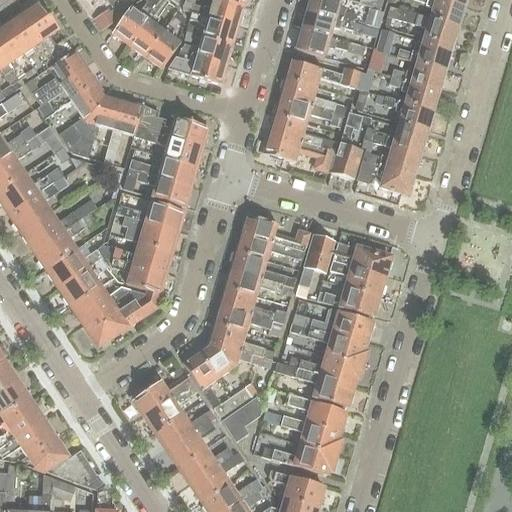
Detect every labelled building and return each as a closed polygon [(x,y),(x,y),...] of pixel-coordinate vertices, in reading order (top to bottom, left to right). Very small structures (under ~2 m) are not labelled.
[(89,0),(92,4),(98,0),(102,0),(105,4),(107,3),(112,11),(118,7),(113,0),(89,0)] [(157,9),(163,1),(161,0),(144,0),(150,3),(157,9)] [(185,0),(184,3),(182,12),(191,15),(193,6),(195,0),(185,0)] [(191,15),(235,28),(237,22),(239,23),(243,9),(214,0),(211,0),(209,9),(203,7),(203,9),(193,6),(191,15)] [(214,0),(243,9),(245,0),(214,0)] [(342,0),(340,0),(307,0),(306,6),(308,6),(307,11),(355,25),(355,24),(357,17),(345,13),(345,12),(339,10),(342,2),(342,0)] [(374,0),(362,0),(360,7),(370,10),(379,13),(380,11),(383,2),(374,0)] [(426,9),(423,18),(459,29),(463,13),(461,13),(463,8),(436,0),(404,0),(426,6),(425,8),(426,9)] [(467,0),(436,0),(463,8),(464,4),(466,4),(467,0)] [(118,7),(122,13),(128,5),(126,1),(118,7)] [(157,21),(168,5),(163,1),(157,9),(129,45),(133,48),(132,50),(143,58),(145,57),(164,32),(156,27),(159,22),(157,21)] [(25,13),(23,15),(52,60),(55,65),(72,54),(64,41),(55,48),(48,38),(59,30),(50,16),(48,18),(38,2),(24,12),(25,13)] [(118,25),(112,33),(113,34),(112,36),(124,44),(125,42),(129,45),(157,9),(150,3),(144,12),(142,10),(139,14),(130,9),(118,25)] [(112,11),(118,19),(122,13),(118,7),(112,11)] [(389,8),(386,19),(401,23),(404,13),(389,8)] [(383,14),(379,13),(370,10),(365,26),(378,30),(383,14)] [(108,11),(92,21),(100,33),(115,22),(108,11)] [(355,25),(307,11),(306,16),(304,15),(299,30),(331,39),(333,30),(339,32),(340,29),(352,33),(355,25)] [(421,40),(443,46),(453,49),(457,33),(455,33),(456,29),(458,29),(459,29),(423,18),(404,13),(401,23),(424,30),(421,40)] [(17,17),(5,25),(25,56),(33,50),(44,66),(52,60),(23,15),(18,18),(17,17)] [(162,70),(181,44),(172,38),(175,34),(173,33),(179,24),(184,28),(185,21),(176,15),(164,32),(145,57),(150,60),(148,62),(160,70),(161,69),(162,70)] [(235,28),(191,15),(188,22),(199,25),(198,27),(203,29),(200,39),(232,48),(236,32),(234,32),(235,28)] [(355,25),(352,33),(375,40),(378,32),(355,24),(355,25)] [(0,55),(18,83),(25,79),(23,76),(15,63),(25,56),(5,25),(0,28),(0,55)] [(187,25),(185,33),(193,35),(195,27),(188,25),(187,25)] [(293,51),(324,60),(327,49),(334,51),(334,49),(346,53),(347,52),(349,44),(331,39),(299,30),(299,31),(301,32),(300,36),(298,35),(293,51)] [(185,33),(183,42),(184,42),(191,44),(193,35),(185,33)] [(382,36),(376,56),(388,59),(394,37),(382,34),(382,36)] [(228,62),(232,48),(200,39),(198,48),(193,47),(192,48),(189,59),(223,69),(226,61),(228,62)] [(421,40),(417,54),(412,53),(412,54),(399,50),(396,60),(414,65),(445,74),(446,73),(444,72),(445,68),(447,69),(453,49),(443,46),(421,40)] [(349,44),(347,52),(362,57),(364,49),(349,44)] [(192,48),(183,46),(183,49),(179,53),(178,56),(189,59),(192,48)] [(36,103),(84,70),(80,65),(82,64),(74,52),(72,54),(55,65),(47,71),(54,80),(37,91),(31,96),(33,99),(36,103)] [(0,73),(9,87),(10,88),(18,83),(0,55),(0,73)] [(175,59),(167,70),(167,71),(189,77),(189,78),(218,86),(219,84),(221,85),(225,71),(223,71),(223,69),(189,59),(188,62),(177,60),(175,59)] [(52,60),(44,66),(47,71),(55,65),(52,60)] [(341,77),(290,62),(290,63),(292,64),(290,68),(288,67),(284,82),(317,91),(319,81),(354,91),(359,74),(343,70),(341,77)] [(445,74),(414,65),(411,74),(406,72),(405,75),(393,71),(391,79),(438,93),(439,88),(441,89),(445,74)] [(37,74),(34,69),(23,76),(25,79),(26,80),(37,74)] [(86,74),(84,70),(36,103),(40,109),(46,105),(63,94),(69,103),(96,84),(88,73),(86,74)] [(373,74),(366,72),(365,76),(359,74),(354,91),(359,93),(367,95),(373,74)] [(438,93),(391,79),(388,87),(400,90),(400,93),(406,94),(403,104),(434,113),(438,98),(436,97),(438,93)] [(24,86),(31,96),(37,91),(31,82),(24,86)] [(317,91),(284,82),(281,94),(283,95),(281,100),(333,115),(335,107),(314,101),(317,91)] [(9,87),(0,93),(1,94),(1,95),(4,100),(21,88),(18,83),(10,88),(9,87)] [(103,99),(103,98),(100,94),(101,92),(96,84),(69,103),(81,120),(73,126),(80,137),(103,99)] [(359,93),(357,100),(354,109),(357,114),(362,115),(362,114),(367,95),(359,93)] [(0,119),(22,105),(16,96),(0,107),(0,119)] [(382,107),(385,99),(377,96),(374,105),(382,107)] [(103,98),(103,99),(80,137),(79,138),(70,153),(72,156),(87,160),(96,128),(112,133),(121,104),(116,102),(116,100),(104,97),(103,98)] [(385,99),(382,107),(394,111),(393,113),(399,115),(397,125),(418,131),(428,134),(432,118),(430,117),(432,113),(434,114),(434,113),(403,104),(385,99)] [(333,115),(281,100),(280,104),(278,104),(274,118),(306,127),(309,117),(330,123),(330,124),(333,115)] [(103,165),(112,168),(122,136),(133,140),(136,133),(142,110),(143,108),(126,103),(125,105),(121,104),(112,133),(103,165)] [(40,109),(37,111),(43,119),(52,113),(46,105),(40,109)] [(333,115),(343,118),(346,110),(335,107),(333,115)] [(175,117),(171,131),(164,128),(166,123),(157,121),(159,115),(142,110),(136,133),(166,141),(200,151),(201,145),(203,145),(208,129),(190,124),(191,122),(175,117)] [(340,131),(341,127),(343,118),(333,115),(330,124),(330,123),(328,127),(340,131)] [(348,115),(344,127),(353,130),(352,132),(358,134),(360,127),(362,119),(348,115)] [(306,127),(274,118),(270,131),(272,131),(271,136),(332,154),(335,145),(303,136),(306,127)] [(362,119),(360,127),(368,129),(370,121),(362,119)] [(72,127),(58,136),(70,153),(79,138),(72,127)] [(352,143),(349,142),(352,132),(353,130),(344,127),(330,175),(352,181),(354,172),(360,152),(350,150),(352,143)] [(25,144),(35,137),(30,129),(20,136),(25,144)] [(367,129),(363,142),(372,145),(374,136),(375,132),(367,129)] [(427,138),(417,135),(395,129),(392,139),(386,137),(385,139),(374,136),(372,145),(389,150),(420,159),(421,158),(419,157),(420,153),(422,153),(427,138)] [(164,149),(160,160),(196,170),(201,154),(199,153),(200,151),(166,141),(136,133),(133,140),(164,149)] [(0,138),(0,161),(25,144),(20,136),(5,146),(0,138)] [(268,140),(262,158),(294,167),(295,165),(298,154),(312,158),(317,159),(314,170),(314,171),(326,174),(332,154),(271,136),(269,140),(268,140)] [(35,137),(25,144),(31,153),(41,146),(36,138),(35,137)] [(0,189),(24,174),(16,162),(20,159),(20,160),(31,153),(25,144),(0,161),(0,189)] [(364,153),(361,164),(413,178),(414,173),(416,173),(420,159),(389,150),(386,160),(364,153)] [(75,169),(84,163),(69,160),(75,169)] [(196,170),(160,160),(158,169),(140,164),(130,162),(127,171),(138,174),(189,189),(190,184),(192,185),(196,170)] [(361,164),(356,182),(367,186),(370,176),(381,179),(378,190),(409,199),(413,183),(411,182),(413,178),(361,164)] [(53,186),(63,179),(57,171),(47,177),(53,186)] [(138,174),(127,171),(122,192),(133,195),(136,183),(138,174)] [(149,200),(185,210),(189,194),(187,193),(189,189),(138,174),(136,183),(153,188),(149,200)] [(26,176),(0,193),(0,207),(3,212),(5,210),(8,215),(6,216),(7,217),(8,216),(53,186),(47,177),(33,187),(26,176)] [(59,194),(69,188),(63,179),(53,186),(59,194)] [(53,186),(8,216),(12,221),(10,222),(19,235),(51,213),(45,204),(59,194),(53,186)] [(74,216),(78,223),(87,217),(89,216),(96,211),(91,202),(72,214),(74,216)] [(179,229),(184,213),(149,203),(145,215),(127,210),(117,207),(115,215),(176,234),(177,229),(179,229)] [(51,213),(19,235),(28,249),(30,248),(33,253),(32,254),(34,253),(78,223),(74,216),(72,214),(58,224),(51,213)] [(176,234),(115,215),(113,222),(122,225),(121,229),(139,234),(136,244),(172,255),(176,239),(174,239),(176,234)] [(240,236),(303,254),(308,236),(298,233),(295,243),(274,237),(277,227),(279,228),(280,225),(246,215),(241,231),(243,232),(242,236),(240,235),(240,236)] [(87,217),(78,223),(84,231),(92,226),(87,217)] [(78,223),(34,253),(37,258),(35,259),(44,273),(76,251),(70,241),(84,231),(78,223)] [(301,263),(303,254),(240,236),(241,237),(240,241),(238,240),(234,254),(267,263),(270,254),(301,263)] [(298,287),(308,290),(313,273),(324,276),(331,253),(333,243),(312,237),(298,287)] [(136,244),(133,256),(115,251),(113,260),(130,266),(164,276),(165,270),(167,271),(172,255),(136,244)] [(331,264),(383,279),(389,259),(375,255),(376,253),(357,248),(356,250),(337,245),(334,254),(331,264)] [(101,260),(104,257),(103,257),(105,249),(102,248),(95,252),(101,260)] [(113,260),(115,251),(105,249),(103,257),(104,257),(113,260)] [(83,261),(76,251),(44,273),(54,287),(55,285),(58,290),(57,291),(57,292),(59,291),(101,261),(101,260),(95,252),(83,261)] [(234,254),(231,267),(232,268),(231,272),(229,271),(229,272),(283,288),(293,291),(295,282),(264,273),(267,263),(234,254)] [(158,296),(160,297),(164,281),(162,280),(164,276),(130,266),(113,260),(104,257),(101,260),(101,261),(107,270),(111,267),(111,270),(127,275),(124,287),(145,293),(158,296)] [(107,270),(101,261),(59,291),(62,295),(60,296),(70,310),(102,288),(95,278),(107,270)] [(383,279),(331,264),(329,274),(345,278),(342,289),(379,300),(384,284),(382,284),(383,279)] [(224,290),(257,299),(259,290),(280,296),(283,288),(229,272),(231,273),(230,277),(228,276),(224,290)] [(298,287),(295,298),(305,301),(308,290),(298,287)] [(102,288),(70,310),(79,324),(80,322),(83,327),(82,328),(82,329),(84,328),(129,297),(130,292),(120,290),(108,298),(102,288)] [(283,288),(280,296),(290,299),(293,291),(283,288)] [(323,294),(320,305),(373,320),(373,319),(372,319),(373,314),(375,314),(379,300),(342,289),(339,299),(323,294)] [(282,326),(285,318),(254,309),(257,299),(224,290),(220,303),(222,304),(221,308),(219,307),(219,308),(271,323),(282,326)] [(129,297),(84,328),(97,348),(111,338),(112,340),(125,331),(124,329),(137,321),(137,320),(142,316),(144,319),(153,312),(152,310),(154,308),(158,296),(145,293),(144,296),(130,292),(129,297)] [(246,335),(248,327),(268,333),(271,323),(219,308),(218,308),(220,309),(219,313),(217,312),(213,326),(246,335)] [(308,331),(363,347),(366,338),(368,339),(372,324),(361,321),(335,313),(331,327),(311,321),(308,331)] [(311,321),(294,316),(291,326),(308,331),(311,321)] [(268,333),(267,337),(278,340),(279,336),(282,328),(282,326),(271,323),(268,333)] [(213,326),(209,339),(211,340),(210,344),(208,343),(208,344),(271,363),(274,354),(243,345),(246,335),(213,326)] [(308,331),(291,326),(289,335),(306,340),(308,331)] [(326,345),(322,357),(360,368),(365,352),(362,351),(363,347),(308,331),(306,340),(326,345)] [(271,363),(208,344),(210,345),(209,349),(206,348),(198,354),(216,382),(236,369),(238,363),(269,372),(271,363)] [(244,390),(219,407),(207,389),(216,382),(198,354),(186,362),(187,364),(184,366),(183,364),(182,365),(221,424),(253,403),(244,390)] [(356,383),(360,368),(322,357),(319,368),(299,362),(297,371),(352,388),(353,382),(356,383)] [(13,376),(3,363),(0,364),(0,392),(15,382),(11,377),(13,376)] [(297,371),(279,366),(276,365),(273,374),(294,381),(297,371)] [(178,367),(168,374),(175,385),(185,378),(178,367)] [(314,386),(310,400),(347,411),(351,395),(349,395),(352,388),(297,371),(294,381),(314,386)] [(190,385),(185,378),(175,385),(165,391),(160,383),(151,389),(149,387),(130,400),(140,414),(141,413),(144,416),(142,417),(142,418),(190,385)] [(0,418),(28,399),(19,386),(18,387),(15,382),(0,392),(0,418)] [(183,416),(177,407),(196,394),(190,385),(142,418),(143,418),(144,417),(147,421),(145,422),(154,435),(183,416)] [(267,393),(264,404),(272,406),(275,395),(267,393)] [(342,420),(344,414),(289,398),(286,408),(306,414),(303,424),(338,435),(339,436),(344,421),(342,420)] [(235,445),(249,436),(244,429),(259,419),(262,410),(256,400),(253,403),(221,424),(235,445)] [(31,403),(0,423),(7,433),(0,438),(0,450),(42,423),(38,418),(40,416),(31,403)] [(209,424),(214,420),(209,412),(203,416),(209,424)] [(283,418),(265,413),(262,423),(280,429),(283,418)] [(183,416),(154,435),(163,449),(165,448),(167,451),(165,452),(166,452),(209,424),(203,416),(189,425),(183,416)] [(296,447),(334,458),(339,441),(336,440),(338,435),(303,424),(283,418),(280,429),(300,434),(296,447)] [(42,423),(0,450),(0,459),(1,461),(18,450),(25,460),(56,440),(46,426),(45,427),(42,423)] [(200,441),(214,432),(209,424),(166,452),(166,453),(168,452),(170,455),(168,457),(177,470),(206,450),(200,441)] [(42,474),(57,464),(66,458),(63,454),(64,453),(56,440),(25,460),(32,470),(42,474)] [(270,462),(316,476),(325,478),(327,472),(330,473),(334,458),(296,447),(293,457),(273,451),(270,461),(270,462)] [(270,461),(273,451),(263,449),(260,459),(270,461)] [(189,487),(232,458),(227,450),(212,460),(206,450),(177,470),(186,483),(188,482),(190,486),(189,487)] [(78,454),(48,475),(96,493),(104,488),(96,478),(95,479),(78,454)] [(237,466),(242,463),(237,455),(232,458),(237,466)] [(232,458),(189,487),(191,486),(193,490),(192,491),(201,504),(229,485),(223,476),(237,466),(232,458)] [(12,511),(15,477),(16,468),(7,468),(7,476),(4,511),(12,511)] [(320,494),(322,488),(269,473),(267,479),(270,484),(284,488),(281,501),(318,511),(322,495),(320,494)] [(52,481),(41,478),(39,511),(50,511),(51,499),(52,481)] [(70,505),(75,489),(52,481),(51,499),(64,503),(70,505)] [(108,485),(104,488),(107,494),(107,499),(114,494),(108,485)] [(235,494),(229,485),(201,504),(205,511),(226,511),(255,493),(250,485),(235,494)] [(104,488),(96,493),(95,511),(106,511),(107,499),(107,494),(104,488)] [(247,511),(247,510),(261,501),(255,493),(226,511),(247,511)] [(51,499),(50,511),(63,511),(64,503),(51,499)] [(269,509),(264,511),(317,511),(318,511),(281,501),(278,511),(269,509)]
